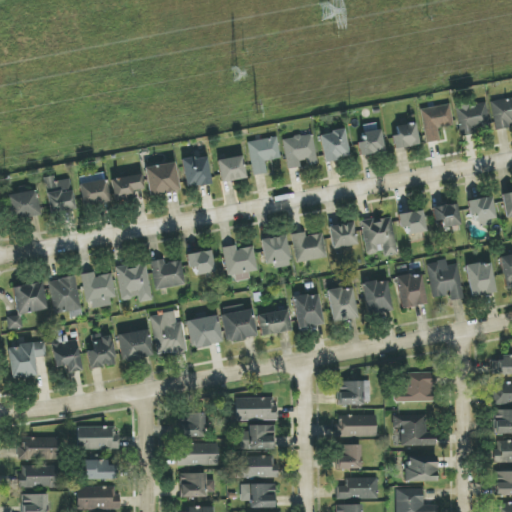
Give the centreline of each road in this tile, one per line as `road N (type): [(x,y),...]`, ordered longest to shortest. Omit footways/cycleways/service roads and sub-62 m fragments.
road 1 (residential): [(511,160),(0,256)]
road 2 (residential): [(511,324),(0,417)]
road 3 (residential): [(462,334),(463,511)]
road 4 (residential): [(303,364),(304,511)]
